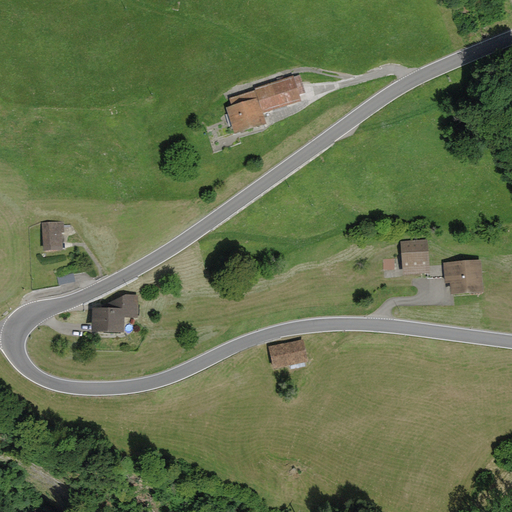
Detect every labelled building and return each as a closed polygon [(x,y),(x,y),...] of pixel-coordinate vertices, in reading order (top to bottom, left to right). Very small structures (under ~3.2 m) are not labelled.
[(298,77),(230,103),(243,137),(275,125),(270,113),(306,99),(298,77)] [(42,226),(44,252),(64,250),(62,224),(42,226)] [(428,239),(403,242),(407,275),(433,271),(428,239)] [(484,261),(445,266),(447,283),(453,282),(455,297),(488,292),(484,261)] [(120,307),(92,306),(92,331),(124,331),(124,318),(136,318),(137,296),(120,296),(120,307)] [(311,361),(307,340),(275,347),(280,368),(311,361)]
